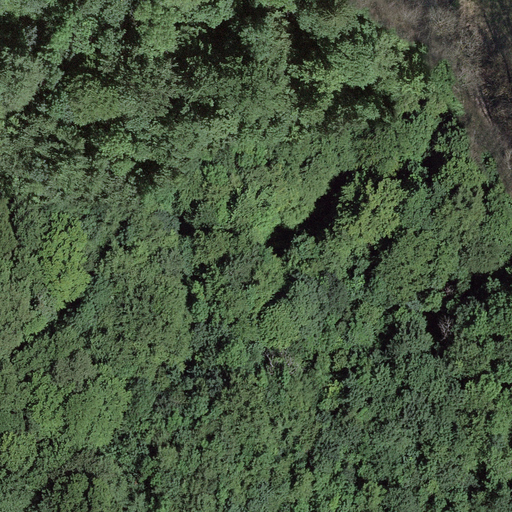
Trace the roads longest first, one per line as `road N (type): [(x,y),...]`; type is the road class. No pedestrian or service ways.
road 1 (track): [(293,511),(244,423),(181,380),(167,247),(61,75),(63,0)]
road 2 (track): [(511,177),(440,76),(428,0)]
